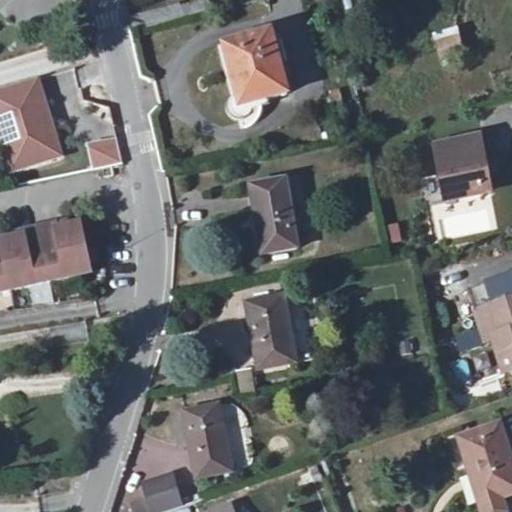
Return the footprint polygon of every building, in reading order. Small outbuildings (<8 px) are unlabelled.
[(459,29),(434,31),(435,55),(461,53),(459,29)] [(296,97),(279,36),(234,48),(252,109),(296,97)] [(51,111),(46,91),(0,104),(0,114),(16,169),(64,155),(57,131),(53,133),(48,117),(51,111)] [(57,131),(51,111),(48,117),(53,133),(57,131)] [(487,163),(495,159),(487,136),(439,152),(457,204),(496,193),(487,163)] [(83,147),(87,169),(117,163),(113,141),(83,147)] [(505,191),(495,159),(487,163),(496,193),(505,191)] [(309,249),(290,183),(255,193),(273,259),(309,249)] [(0,295),(95,277),(86,229),(74,232),(63,234),(62,229),(28,235),(29,240),(6,245),(5,240),(0,240),(0,295)] [(28,235),(5,240),(6,245),(29,240),(28,235)] [(503,307),(511,305),(511,282),(498,287),(503,307)] [(511,305),(503,307),(498,287),(479,292),(492,343),(497,342),(502,363),(509,360),(511,369),(511,305)] [(304,365),(289,299),(251,307),(266,373),(304,365)] [(506,380),(511,378),(511,369),(509,360),(502,363),(506,380)] [(251,370),(237,371),(239,394),(253,393),(251,370)] [(238,471),(221,406),(186,415),(202,480),(238,471)] [(485,473),(496,507),(511,501),(511,448),(505,428),(464,441),(476,474),(485,473)] [(488,511),(496,507),(485,473),(476,474),(488,511)] [(148,511),(167,511),(182,508),(173,475),(141,483),(148,511)]
